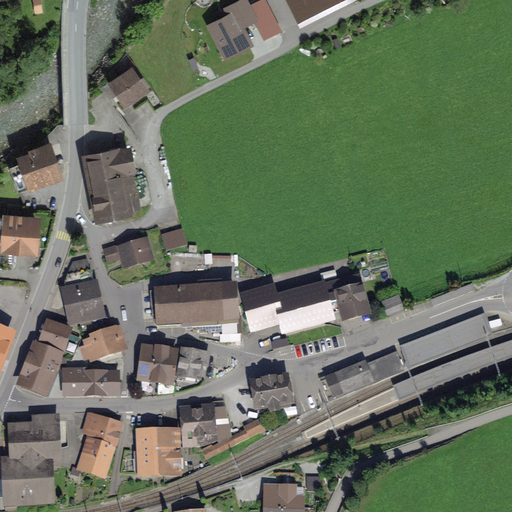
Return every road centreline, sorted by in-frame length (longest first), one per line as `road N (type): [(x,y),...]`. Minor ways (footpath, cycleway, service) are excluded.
road 1 (residential): [(89,231),(120,233),(151,217),(148,137),(163,113),(377,0)]
road 2 (unclassified): [(511,294),(481,298),(302,367)]
road 3 (residential): [(332,511),(360,466),(511,407)]
road 4 (tertiary): [(78,0),(68,212)]
road 5 (tertiary): [(68,212),(4,400)]
road 6 (residential): [(248,359),(238,378),(212,390),(124,408)]
road 7 (residential): [(4,400),(124,408)]
